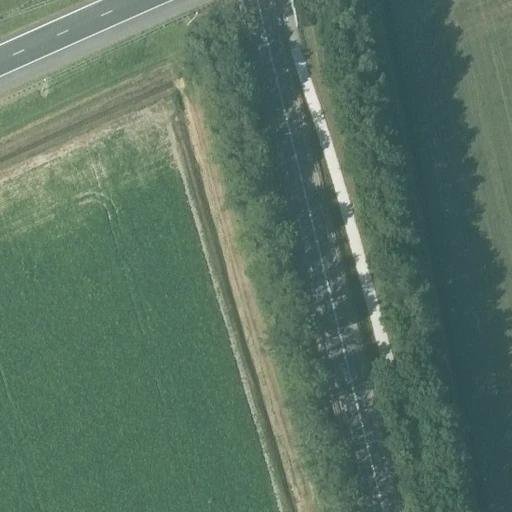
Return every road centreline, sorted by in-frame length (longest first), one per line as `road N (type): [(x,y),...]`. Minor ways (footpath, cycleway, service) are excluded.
road 1 (secondary): [(382,511),(256,0)]
road 2 (motorway): [(0,61),(138,0)]
